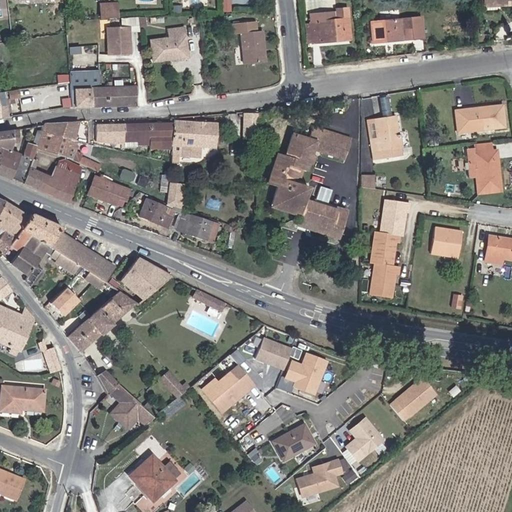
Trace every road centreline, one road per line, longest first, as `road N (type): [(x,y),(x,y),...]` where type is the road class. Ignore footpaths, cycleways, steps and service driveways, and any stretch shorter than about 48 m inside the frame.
road 1 (primary): [(0,187),(267,301),(377,333)]
road 2 (residential): [(290,91),(0,120)]
road 3 (residential): [(0,259),(63,344),(75,416),(67,464)]
road 4 (residential): [(511,62),(290,91)]
road 5 (primary): [(377,333),(511,354)]
